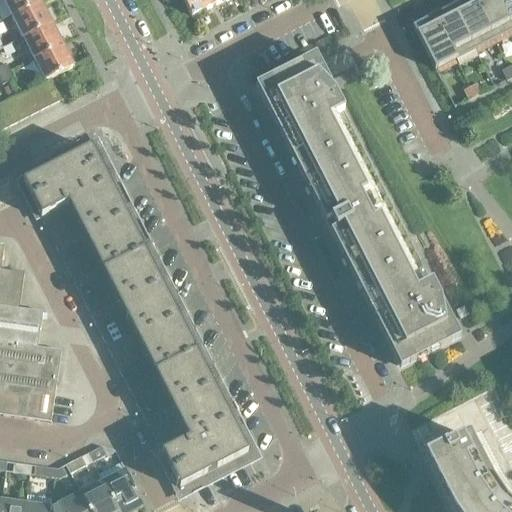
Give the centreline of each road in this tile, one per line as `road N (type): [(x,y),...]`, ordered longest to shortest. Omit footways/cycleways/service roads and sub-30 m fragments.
road 1 (residential): [(117,112),(298,475)]
road 2 (residential): [(153,91),(338,450)]
road 3 (residential): [(120,419),(0,169)]
road 4 (residential): [(153,91),(326,0)]
road 5 (residential): [(117,112),(0,169)]
road 6 (residential): [(120,419),(66,441),(0,434)]
